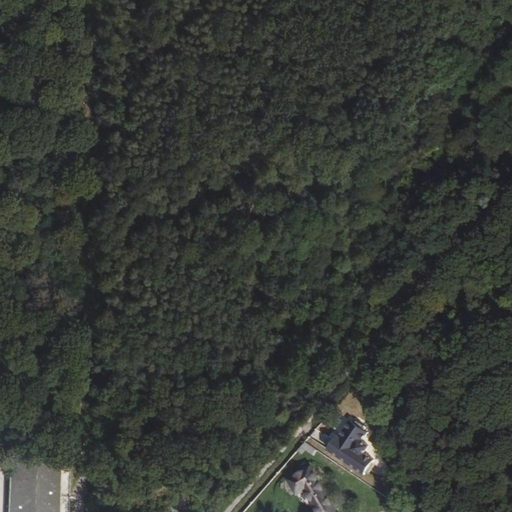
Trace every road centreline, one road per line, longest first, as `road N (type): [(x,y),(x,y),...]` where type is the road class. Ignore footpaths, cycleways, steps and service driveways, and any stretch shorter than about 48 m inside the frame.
road 1 (track): [(75,511),(89,0)]
road 2 (track): [(229,511),(511,186)]
road 3 (track): [(418,511),(374,346)]
